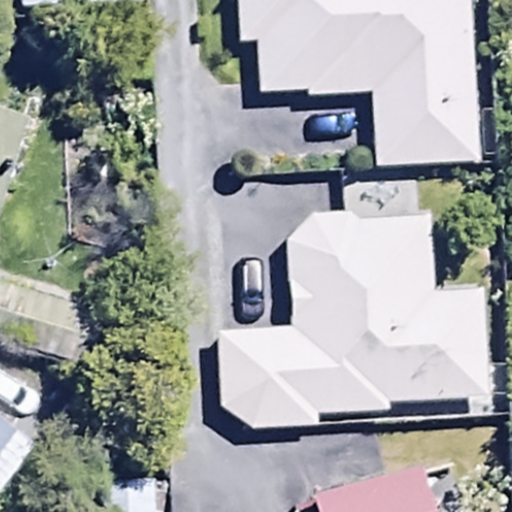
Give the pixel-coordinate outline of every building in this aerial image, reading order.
[(13,0),(14,18),(138,15),(137,0),(13,0)] [(473,174),(464,0),(230,0),(233,59),(252,58),(254,105),(302,103),(303,111),(369,108),(373,179),(473,174)] [(0,219),(26,136),(0,128),(0,219)] [(384,425),(383,414),(479,413),(478,325),(448,307),(429,307),(429,182),(341,184),(341,228),(306,229),(281,251),(286,343),(212,347),(215,421),(246,443),(314,442),(314,426),(384,425)] [(0,291),(0,358),(86,385),(104,323),(0,291)] [(0,499),(28,464),(0,442),(0,499)] [(417,511),(410,487),(321,511),(417,511)] [(162,511),(161,488),(91,494),(92,511),(162,511)]
